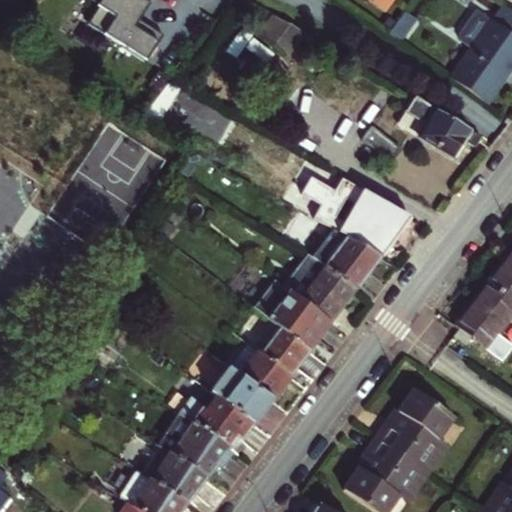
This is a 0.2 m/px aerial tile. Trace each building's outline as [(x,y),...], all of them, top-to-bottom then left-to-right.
[(145,2),(146,0),(89,0),(99,6),(87,25),(121,47),(121,48),(143,62),(145,59),(147,61),(163,37),(139,21),(149,5),(145,2)] [(370,0),(387,12),(395,0),(370,0)] [(492,20),(450,79),(487,105),(511,70),(511,9),(510,8),(498,24),(492,20)] [(290,25),(277,48),(292,58),(306,35),(290,25)] [(476,149),(483,139),(415,99),(408,112),(429,124),(422,137),(458,158),(467,143),(476,149)] [(0,187),(88,241),(127,177),(0,100),(0,187)] [(373,128),(364,140),(395,163),(404,151),(373,128)] [(328,229),(309,254),(357,291),(381,260),(328,229)] [(511,253),(457,326),(505,362),(511,352),(511,343),(499,333),(511,316),(511,253)] [(309,254),(283,288),(331,325),(357,291),(309,254)] [(309,353),(331,325),(283,288),(275,282),(253,309),(282,332),(309,353)] [(309,353),(282,332),(263,357),(290,378),(309,353)] [(273,401),(290,378),(263,357),(260,355),(242,378),(273,401)] [(273,401),(242,378),(232,370),(212,395),(217,398),(254,426),(273,401)] [(379,440),(430,476),(440,461),(432,454),(442,440),(456,419),(415,391),(401,411),(404,414),(394,429),(389,425),(379,440)] [(241,442),(254,426),(217,398),(207,412),(204,410),(193,425),(230,449),(238,439),(241,442)] [(404,414),(401,411),(399,410),(389,425),(394,429),(404,414)] [(193,425),(172,457),(206,480),(216,467),(220,470),(230,458),(226,455),(230,449),(193,425)] [(364,471),(361,469),(346,491),(375,511),(391,511),(402,497),(413,482),(421,488),(430,476),(379,440),(370,452),(375,456),(364,471)] [(432,454),(440,461),(451,446),(442,440),(432,454)] [(359,468),(361,469),(364,471),(375,456),(370,452),(359,468)] [(150,482),(186,506),(206,480),(172,457),(170,456),(150,482)] [(0,479),(5,473),(0,469),(0,506),(8,495),(0,489),(0,479)] [(148,481),(129,505),(139,511),(180,511),(186,506),(150,482),(148,481)] [(413,482),(402,497),(411,503),(421,488),(413,482)] [(511,488),(506,484),(495,499),(503,504),(511,492),(511,488)] [(511,511),(511,492),(503,504),(495,499),(485,511),(511,511)] [(139,511),(129,505),(125,503),(117,511),(139,511)]
